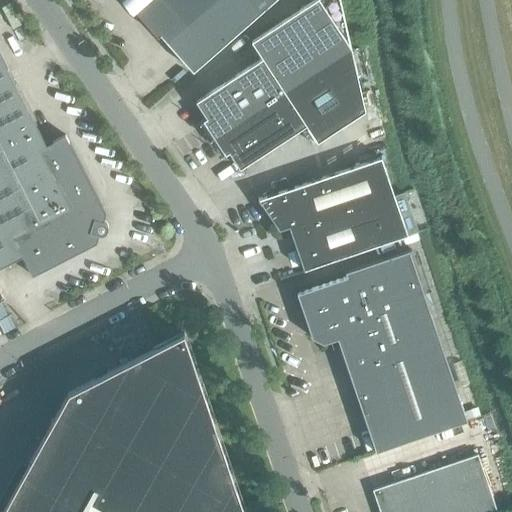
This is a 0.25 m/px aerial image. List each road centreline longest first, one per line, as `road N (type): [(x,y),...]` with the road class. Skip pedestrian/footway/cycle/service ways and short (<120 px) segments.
road 1 (unclassified): [(213,254),(40,0)]
road 2 (unclassified): [(302,511),(213,254)]
road 3 (unclassified): [(0,361),(213,254)]
